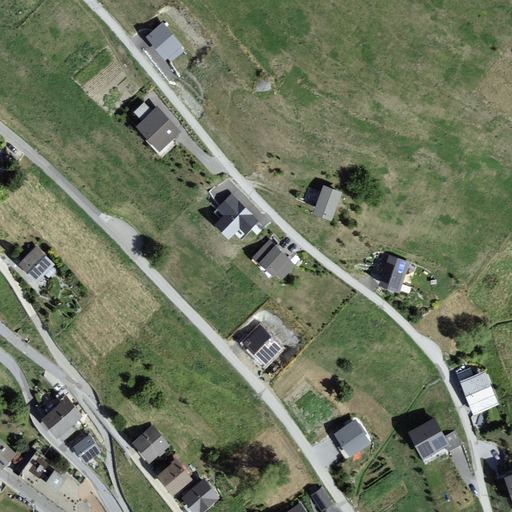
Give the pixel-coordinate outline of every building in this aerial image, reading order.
[(180,45),(162,25),(148,37),(166,57),(180,45)] [(131,110),(141,120),(151,111),(141,102),(131,110)] [(159,149),(179,131),(156,107),(151,111),(141,120),(135,126),(159,149)] [(340,193),(325,187),(315,213),(330,219),(340,193)] [(258,221),(232,196),(220,209),(226,215),(217,224),(229,236),(239,226),(246,233),(258,221)] [(36,244),(17,262),(34,281),(54,264),(36,244)] [(293,265),(274,245),(257,260),(271,276),(275,273),(281,279),(293,265)] [(409,264),(390,257),(380,285),(399,291),(409,264)] [(281,347),(260,327),(244,343),(265,364),(281,347)] [(484,371),(458,380),(471,415),(498,405),(484,371)] [(64,397),(40,419),(56,436),(63,443),(77,432),(71,426),(81,416),(64,397)] [(434,420),(411,433),(424,457),(447,445),(449,449),(460,443),(454,432),(444,438),(434,420)] [(356,423),(337,435),(350,454),(368,442),(356,423)] [(168,445),(152,426),(131,442),(147,461),(168,445)] [(90,435),(71,445),(82,459),(99,450),(90,435)] [(17,455),(0,440),(0,464),(3,467),(17,455)] [(66,473),(38,448),(25,463),(54,488),(66,473)] [(26,451),(18,465),(22,468),(31,454),(26,451)] [(176,458),(156,474),(172,493),(192,478),(176,458)] [(198,511),(218,497),(203,479),(182,496),(194,511),(198,511)] [(322,490),(313,496),(323,509),(331,503),(322,490)]
